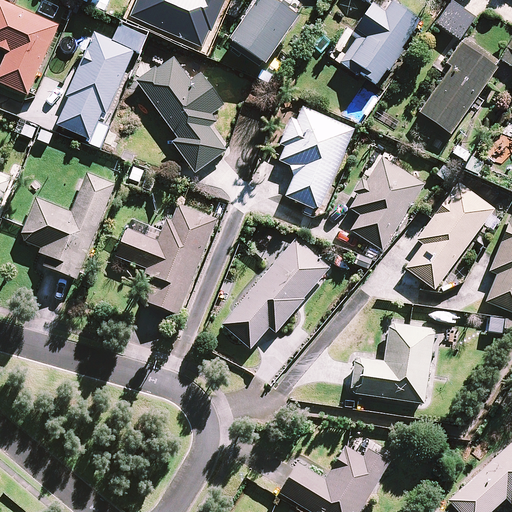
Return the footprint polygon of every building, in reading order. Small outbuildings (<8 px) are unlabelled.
[(297,18),(272,0),(256,0),(229,40),(264,65),(297,18)] [(360,0),(371,6),(352,35),(356,38),(340,65),(376,88),(419,21),(385,0),(360,0)] [(58,27),(0,1),(0,49),(7,53),(0,68),(0,83),(28,95),(58,27)] [(152,10),(131,2),(125,18),(146,26),(152,10)] [(474,19),(451,3),(436,24),(458,40),(474,19)] [(217,18),(197,9),(185,37),(205,46),(217,18)] [(102,113),(107,116),(135,53),(94,35),(54,124),(91,140),(89,144),(99,149),(108,128),(97,123),(102,113)] [(499,64),(511,72),(511,36),(495,61),(499,64)] [(495,61),(464,39),(446,64),(451,68),(419,113),(449,134),(499,64),(495,61)] [(190,82),(173,58),(138,84),(177,139),(172,143),(194,173),(225,151),(206,125),(226,111),(200,75),(190,82)] [(354,132),(296,106),(279,144),(285,147),(279,161),(297,170),(285,197),(318,212),(354,132)] [(424,186),(381,159),(349,209),(360,216),(351,231),(382,251),(424,186)] [(0,204),(11,179),(0,173),(0,204)] [(114,187),(86,176),(71,214),(35,200),(19,240),(40,248),(38,254),(46,258),(43,266),(77,280),(114,187)] [(499,220),(490,214),(493,210),(457,183),(416,238),(424,244),(405,269),(433,290),(483,224),(491,230),(499,220)] [(216,220),(178,205),(172,221),(168,220),(159,242),(127,229),(115,257),(146,270),(144,276),(153,280),(145,302),(178,315),(216,220)] [(511,215),(489,272),(496,275),(485,302),(511,313),(511,215)] [(328,270),(294,241),(222,326),(250,349),(269,327),(275,332),(328,270)] [(503,312),(488,310),(486,329),(501,331),(503,312)] [(433,331),(389,325),(384,362),(355,359),(350,394),(424,403),(433,331)] [(511,503),(511,502),(511,442),(448,501),(458,511),(490,511),(505,498),(511,503)] [(279,493),(310,511),(357,511),(388,462),(367,449),(363,457),(345,447),(326,479),(297,463),(279,493)]
